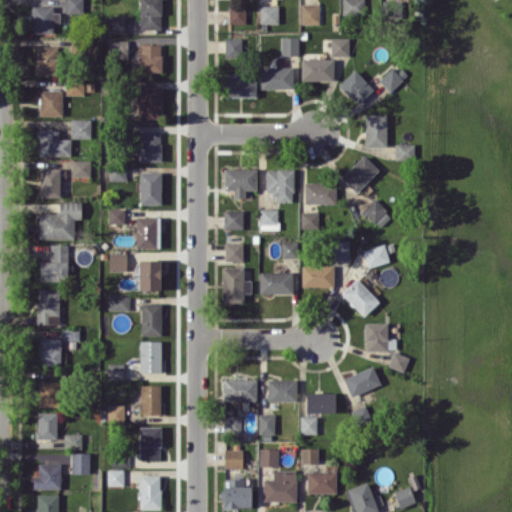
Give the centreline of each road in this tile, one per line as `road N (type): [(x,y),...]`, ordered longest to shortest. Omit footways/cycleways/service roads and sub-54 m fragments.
road 1 (residential): [(197,0),(196,511)]
road 2 (residential): [(0,98),(0,496)]
